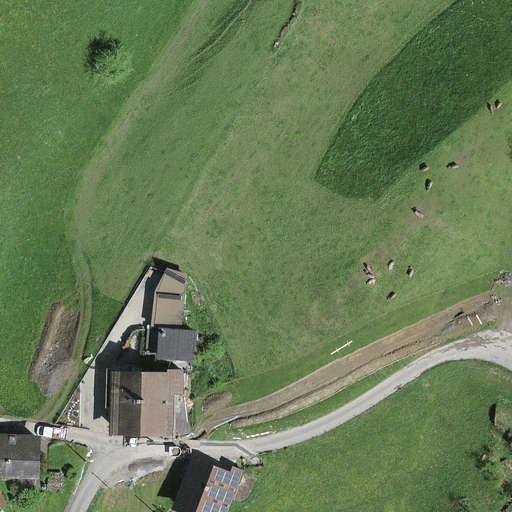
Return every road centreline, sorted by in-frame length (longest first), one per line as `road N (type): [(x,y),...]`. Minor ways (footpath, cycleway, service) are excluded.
road 1 (residential): [(511,359),(446,352),(301,434),(250,448),(121,446)]
road 2 (track): [(34,428),(74,364),(87,301),(80,244)]
road 3 (residential): [(121,446),(0,426)]
